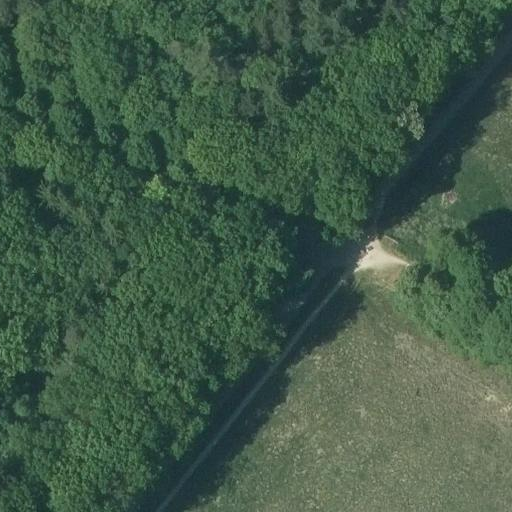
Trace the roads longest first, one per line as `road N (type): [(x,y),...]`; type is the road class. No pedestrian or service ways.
road 1 (unclassified): [(125,511),(339,250)]
road 2 (track): [(339,250),(511,46)]
road 3 (track): [(511,327),(358,261)]
